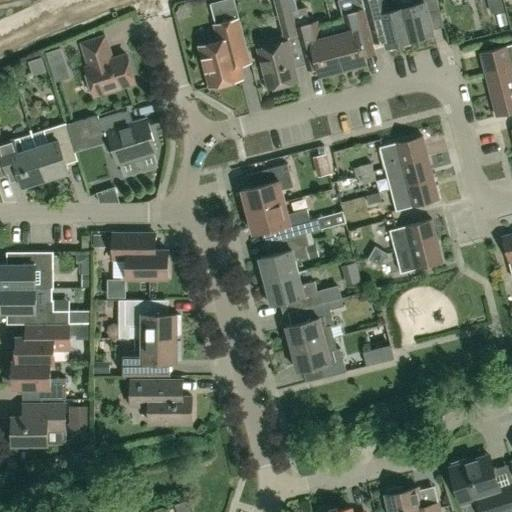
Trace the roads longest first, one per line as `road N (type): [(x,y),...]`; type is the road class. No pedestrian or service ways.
road 1 (residential): [(198,139),(425,78),(447,81),(484,196),(511,205)]
road 2 (residential): [(271,493),(207,236),(185,208)]
road 3 (residential): [(511,401),(462,415),(423,461),(271,493)]
road 4 (residential): [(0,216),(185,208)]
road 5 (residential): [(198,139),(157,0)]
